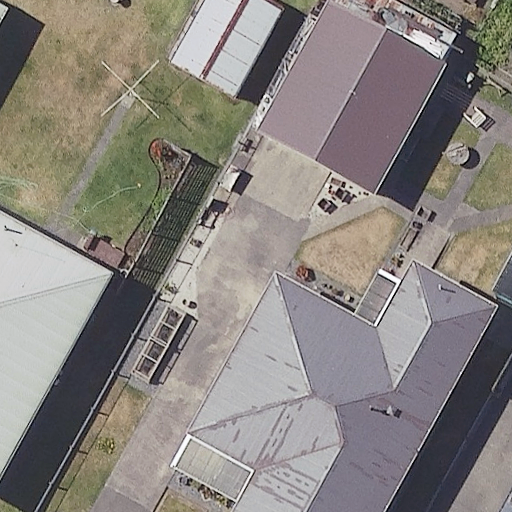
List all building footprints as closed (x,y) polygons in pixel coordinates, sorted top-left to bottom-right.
[(285,4),(276,0),(205,0),(174,62),(237,95),(285,4)] [(457,35),(392,0),(324,0),(257,124),(374,187),(457,35)] [(0,28),(10,9),(0,3),(0,28)] [(0,478),(112,271),(0,210),(0,478)] [(405,290),(298,234),(175,465),(241,500),(234,511),(382,511),(479,330),(405,290)] [(511,511),(511,494),(502,511),(511,511)]
